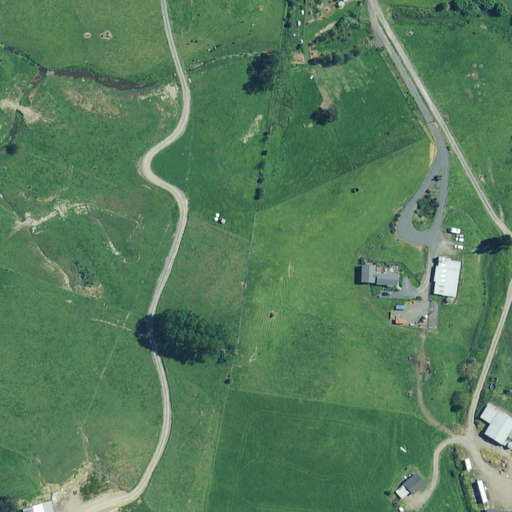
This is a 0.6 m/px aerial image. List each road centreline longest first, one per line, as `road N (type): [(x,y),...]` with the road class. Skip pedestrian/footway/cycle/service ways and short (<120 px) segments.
road 1 (unknown): [(375,0),(444,130),(511,229)]
road 2 (unknown): [(511,291),(468,436),(511,459)]
